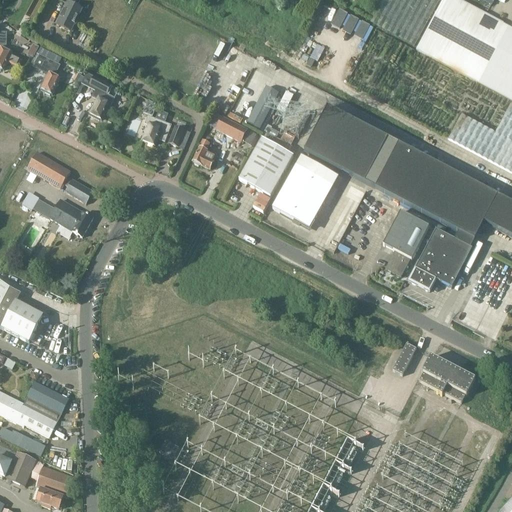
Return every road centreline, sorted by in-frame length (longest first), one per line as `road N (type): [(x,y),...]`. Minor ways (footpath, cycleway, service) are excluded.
road 1 (unclassified): [(511,369),(187,198),(150,189)]
road 2 (unclassified): [(90,511),(87,298),(131,207),(150,189)]
road 3 (unknown): [(511,187),(314,91)]
road 4 (residential): [(0,106),(150,189)]
road 5 (unknown): [(437,331),(484,252),(511,251)]
